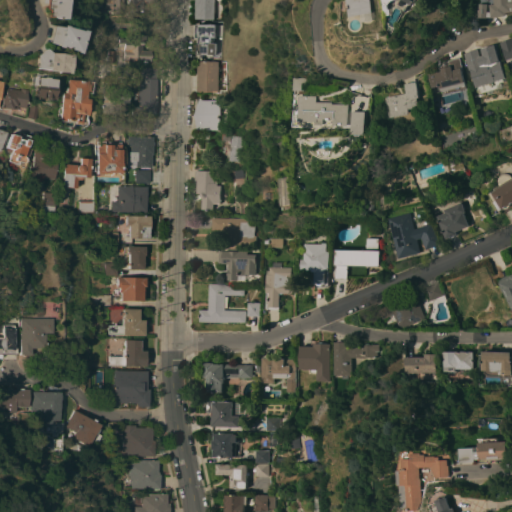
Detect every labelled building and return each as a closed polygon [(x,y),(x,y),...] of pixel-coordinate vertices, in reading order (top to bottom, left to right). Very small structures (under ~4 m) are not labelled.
[(48,16),(49,9),(46,9),(47,3),(42,2),(42,0),(68,0),(67,14),(66,19),(48,16)] [(157,0),(157,10),(137,10),(137,4),(129,4),(129,0),(157,0)] [(195,19),(195,0),(213,0),(213,19),(197,19),(195,19)] [(351,16),(348,0),(372,0),(375,12),(351,16)] [(414,0),(413,3),(407,0),(397,0),(395,1),(392,5),(393,9),(392,9),(394,15),(390,15),(386,0),(414,0)] [(511,0),(511,11),(505,13),(505,15),(490,17),(490,16),(486,16),(486,18),(477,17),(478,3),(486,4),(486,11),(489,11),(488,4),(493,4),(492,0),(511,0)] [(53,25),(62,27),(63,24),(67,26),(80,30),(81,29),(85,31),(79,53),(74,52),(75,50),(61,46),(60,47),(57,46),(57,44),(48,42),(53,25)] [(220,25),(220,38),(211,38),(211,43),(215,43),(214,55),(199,54),(199,53),(197,53),(197,43),(199,43),(199,38),(197,37),(197,24),(220,25)] [(130,64),(130,76),(114,76),(114,63),(116,63),(116,62),(109,62),(109,61),(107,61),(107,57),(110,57),(110,50),(116,50),(116,48),(117,47),(119,45),(110,43),(115,33),(120,35),(120,40),(121,40),(121,42),(126,42),(126,39),(130,40),(130,33),(147,34),(147,41),(143,40),(143,49),(151,50),(151,61),(145,61),(145,62),(141,62),(141,61),(138,61),(138,64),(130,64)] [(511,57),(506,60),(500,42),(511,37),(511,57)] [(477,48),(482,63),(489,60),(490,62),(500,58),(506,78),(477,87),(471,69),(469,70),(463,53),(477,48)] [(36,56),(45,49),(49,53),(59,53),(70,55),(67,73),(47,70),(47,69),(36,67),(36,56)] [(429,74),(441,70),(440,66),(442,65),(442,63),(442,62),(443,61),(445,61),(446,61),(448,61),(448,60),(459,57),(462,67),(461,67),(465,83),(440,90),(439,85),(432,87),(429,74)] [(198,61),(218,61),(218,91),(212,91),(212,92),(203,92),(203,90),(198,90),(198,61)] [(157,67),(156,110),(155,110),(155,113),(150,113),(150,115),(132,115),(132,105),(139,105),(139,81),(141,81),(141,78),(142,67),(157,67)] [(55,98),(35,96),(36,85),(33,84),(34,78),(35,78),(35,76),(43,77),(44,76),(49,77),(49,78),(56,79),(55,81),(57,81),(55,98)] [(89,81),(94,82),(93,93),(87,92),(86,98),(90,98),(89,107),(88,115),(84,114),(83,123),(76,122),(77,117),(74,117),(73,120),(67,119),(67,118),(60,117),(63,92),(67,92),(69,79),(89,81)] [(416,81),(420,107),(409,109),(410,114),(389,117),(386,97),(406,93),(404,83),(416,81)] [(2,106),(4,94),(7,94),(8,87),(21,90),(22,88),(29,89),(29,92),(28,92),(25,107),(17,106),(17,109),(2,106)] [(128,87),(128,102),(124,102),(124,104),(126,105),(126,109),(125,110),(101,111),(101,103),(104,103),(104,87),(128,87)] [(299,96),(316,96),(316,101),(332,101),(332,104),(348,104),(347,125),(333,125),(333,119),(323,119),(323,124),(315,124),(315,121),(299,120),(299,96)] [(218,100),(220,115),(217,130),(198,130),(195,115),(199,100),(218,100)] [(27,116),(31,104),(37,106),(34,117),(27,116)] [(365,111),(365,134),(351,134),(352,111),(365,111)] [(9,160),(12,152),(6,150),(8,147),(7,146),(11,134),(19,136),(19,135),(26,137),(26,135),(30,137),(27,146),(31,148),(28,158),(27,158),(27,160),(26,162),(24,162),(22,161),(21,164),(19,163),(18,165),(13,163),(13,162),(9,160)] [(243,136),(242,150),(249,151),(248,161),(230,160),(231,145),(224,145),(224,135),(243,136)] [(127,166),(127,151),(131,151),(131,145),(124,145),(124,136),(151,136),(150,167),(127,166)] [(105,172),(105,173),(96,173),(97,141),(105,141),(105,144),(108,144),(108,142),(120,142),(120,144),(121,144),(121,172),(105,172)] [(29,176),(31,161),(33,162),(35,146),(47,148),(47,156),(57,157),(54,179),(29,176)] [(63,163),(79,164),(79,157),(89,158),(89,159),(94,160),(93,170),(88,170),(87,177),(81,177),(80,179),(78,179),(76,179),(75,188),(61,186),(63,163)] [(136,170),(149,170),(148,182),(135,182),(136,170)] [(211,170),(211,177),(217,177),(217,185),(219,185),(219,209),(201,209),(201,206),(200,206),(200,200),(202,200),(202,197),(201,196),(200,195),(200,193),(197,193),(197,181),(194,181),(194,170),(204,170),(211,170)] [(511,178),(511,202),(511,203),(511,204),(511,206),(504,212),(502,209),(499,210),(494,202),(497,200),(491,192),(499,186),(498,184),(497,181),(497,179),(498,176),(499,175),(501,174),(503,173),(504,173),(507,174),(509,174),(511,176),(511,178)] [(280,205),(290,205),(288,176),(278,177),(280,205)] [(116,211),(116,204),(106,204),(107,185),(128,186),(128,185),(131,185),(131,186),(146,186),(145,212),(116,211)] [(56,194),(53,212),(42,210),(43,205),(42,205),(44,192),(56,194)] [(77,212),(77,200),(92,200),(92,212),(77,212)] [(461,202),(466,212),(464,213),(469,226),(456,231),(457,234),(447,239),(437,216),(445,212),(444,209),(461,202)] [(409,214),(408,215),(409,217),(411,217),(414,229),(419,227),(431,222),(440,243),(426,249),(421,238),(417,239),(420,252),(399,258),(388,218),(409,212),(409,214)] [(128,225),(125,225),(125,215),(149,216),(149,228),(148,228),(147,238),(128,237),(128,225)] [(250,218),(250,224),(254,224),(254,236),(256,236),(255,247),(213,246),(213,217),(250,218)] [(115,245),(115,244),(105,244),(105,231),(117,231),(117,245),(115,245)] [(366,250),(365,250),(364,275),(344,275),(343,282),(332,282),(332,267),(334,267),(334,262),(338,262),(338,251),(333,251),(333,243),(350,244),(349,250),(357,250),(357,235),(365,235),(365,242),(366,242),(370,242),(369,251),(366,250)] [(304,243),(321,244),(321,242),(325,243),(325,244),(326,244),(326,251),(328,251),(328,270),(327,270),(327,286),(314,286),(314,271),(311,271),(311,270),(301,270),(301,259),(303,259),(304,243)] [(117,245),(123,245),(123,246),(144,246),(144,255),(142,255),(142,269),(128,269),(128,253),(115,253),(115,245),(117,245)] [(218,262),(218,250),(247,251),(247,254),(256,254),(255,281),(228,280),(228,276),(227,274),(227,271),(229,269),(229,263),(218,262)] [(292,267),(291,293),(283,292),(283,294),(280,294),(280,307),(279,307),(279,309),(268,309),(268,308),(267,308),(267,292),(266,292),(267,270),(270,270),(270,266),(273,266),(273,262),(282,262),(281,267),(292,267)] [(117,263),(117,275),(103,275),(103,263),(117,263)] [(511,309),(499,279),(508,275),(509,276),(511,274),(511,309)] [(145,277),(144,287),(143,286),(142,301),(120,300),(120,292),(118,292),(118,287),(116,287),(116,276),(145,277)] [(424,287),(438,281),(443,295),(429,300),(424,287)] [(244,295),(225,295),(225,296),(227,296),(227,308),(225,308),(225,310),(246,310),(245,322),(199,322),(199,309),(208,310),(209,283),(225,284),(225,285),(228,285),(244,286),(244,295)] [(110,306),(90,306),(90,294),(110,294),(110,306)] [(424,318),(402,328),(392,304),(414,295),(424,318)] [(247,302),(260,302),(260,316),(247,316),(247,302)] [(108,325),(121,325),(120,318),(122,318),(122,308),(135,308),(138,310),(138,320),(143,320),(143,335),(122,335),(122,334),(108,334),(108,325)] [(20,354),(20,318),(51,318),(51,333),(43,332),(43,348),(30,348),(30,354),(20,354)] [(0,354),(0,336),(2,337),(2,327),(3,327),(3,323),(8,320),(16,320),(16,355),(0,354)] [(109,356),(121,356),(121,349),(123,349),(124,339),(140,340),(139,351),(144,351),(144,366),(123,366),(123,365),(109,364),(109,356)] [(334,375),(334,342),(338,342),(338,340),(342,340),(342,342),(346,342),(346,347),(362,347),(362,345),(379,345),(379,358),(351,357),(351,375),(334,375)] [(330,343),(329,381),(316,381),(316,369),(299,369),(300,346),(314,346),(314,343),(317,343),(318,342),(320,342),(322,342),(324,342),(325,343),(326,343),(330,343)] [(443,351),(473,351),(473,369),(472,369),(472,375),(455,375),(455,371),(453,373),(449,373),(445,372),(443,370),(443,366),(443,351)] [(511,352),(510,364),(511,364),(511,371),(510,371),(510,375),(500,375),(500,371),(482,370),(483,351),(511,352)] [(425,357),(425,353),(434,353),(434,358),(436,358),(436,373),(405,373),(406,356),(425,357)] [(295,392),(286,392),(287,378),(275,378),(275,382),(262,382),(263,357),(275,357),(275,358),(296,359),(295,392)] [(206,392),(207,377),(204,377),(204,362),(214,362),(214,364),(253,364),(253,377),(224,377),(224,383),(223,383),(222,393),(206,392)] [(146,371),(146,389),(148,389),(148,406),(137,406),(137,403),(114,402),(113,406),(103,403),(103,394),(112,394),(114,370),(146,371)] [(0,388),(28,389),(28,407),(15,406),(15,412),(6,412),(6,408),(0,407),(0,388)] [(51,424),(41,424),(41,409),(35,408),(35,410),(30,410),(31,391),(60,392),(59,420),(51,420),(51,424)] [(233,415),(240,415),(240,426),(212,426),(212,412),(208,412),(208,402),(233,402),(233,415)] [(73,410),(91,420),(92,419),(95,420),(95,422),(100,424),(98,427),(98,429),(97,431),(96,433),(101,435),(96,443),(91,440),(88,446),(71,437),(74,431),(65,426),(73,410)] [(266,417),(280,417),(280,430),(266,430),(266,417)] [(122,456),(122,425),(135,425),(135,427),(152,427),(152,440),(154,440),(154,456),(122,456)] [(214,449),(213,449),(213,440),(214,440),(214,432),(234,433),(234,434),(236,434),(236,433),(239,433),(239,439),(236,439),(236,443),(234,443),(233,450),(239,450),(238,457),(214,456),(214,449)] [(508,441),(509,457),(477,458),(477,461),(463,462),(462,448),(476,447),(476,446),(480,446),(480,442),(481,442),(479,438),(485,437),(485,438),(499,438),(499,441),(508,441)] [(440,456),(444,456),(444,460),(452,459),(452,465),(453,465),(454,476),(439,477),(439,471),(437,471),(437,466),(426,467),(428,501),(423,510),(412,510),(412,508),(408,508),(406,485),(404,485),(403,470),(407,450),(435,449),(436,453),(440,452),(440,456)] [(256,462),(256,450),(269,450),(269,455),(270,455),(270,458),(269,458),(269,462),(256,462)] [(162,475),(162,488),(159,488),(159,489),(131,488),(131,480),(130,480),(130,476),(129,476),(129,462),(139,462),(139,459),(158,460),(158,464),(158,468),(158,474),(159,474),(159,475),(162,475)] [(217,463),(247,464),(247,472),(249,472),(249,475),(247,475),(246,488),(231,488),(231,475),(217,474),(217,463)] [(255,463),(267,464),(267,476),(255,476),(255,463)] [(141,506),(141,496),(149,496),(149,493),(166,493),(166,501),(169,501),(169,511),(134,511),(134,506),(141,506)] [(225,511),(225,495),(244,495),(244,496),(247,496),(247,504),(244,504),(244,511),(225,511)] [(255,495),(275,495),(275,508),(268,508),(268,511),(255,511),(255,495)] [(454,496),(458,509),(461,508),(462,511),(439,511),(437,504),(444,502),(443,499),(454,496)]
